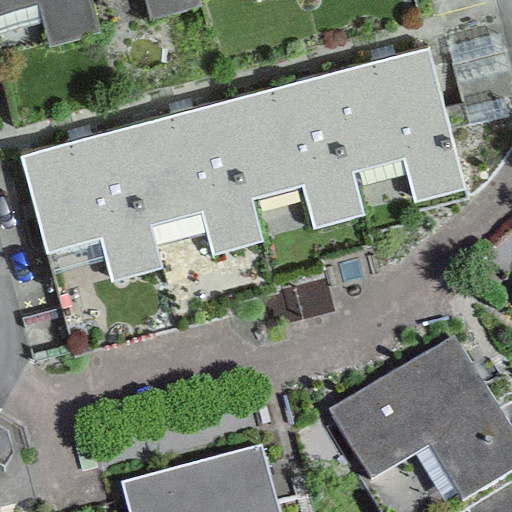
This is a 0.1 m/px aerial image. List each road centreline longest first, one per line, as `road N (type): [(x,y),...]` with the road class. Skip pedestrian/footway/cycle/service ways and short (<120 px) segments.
road 1 (unknown): [(60,441),(105,443),(209,406),(314,353)]
road 2 (residential): [(511,202),(416,287),(314,353)]
